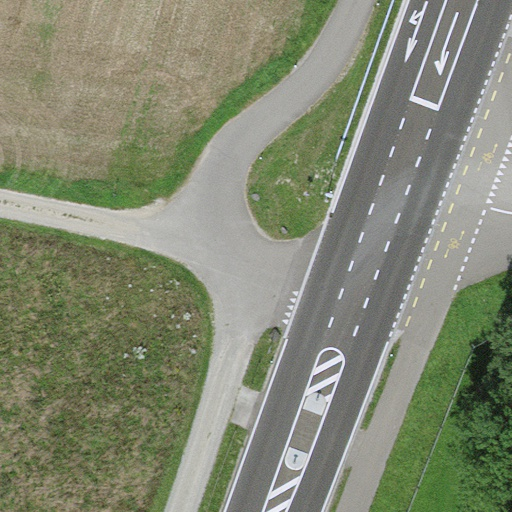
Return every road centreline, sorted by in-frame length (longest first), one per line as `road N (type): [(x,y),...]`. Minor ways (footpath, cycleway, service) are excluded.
road 1 (secondary): [(277,511),(464,0)]
road 2 (track): [(362,0),(324,71),(254,128),(221,181),(206,247),(261,271)]
road 3 (track): [(261,271),(182,511)]
road 4 (track): [(0,202),(206,247)]
